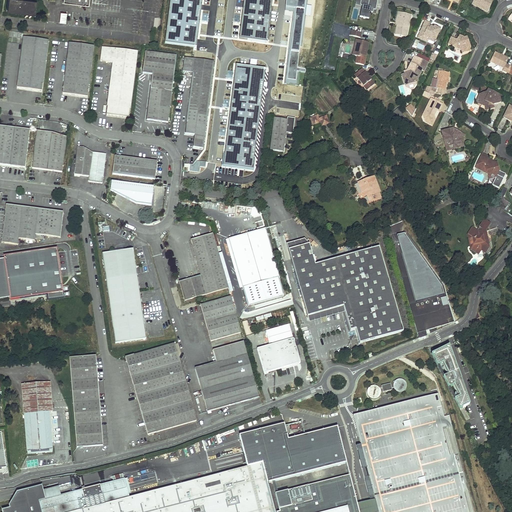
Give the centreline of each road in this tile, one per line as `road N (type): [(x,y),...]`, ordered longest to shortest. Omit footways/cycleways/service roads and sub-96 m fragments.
road 1 (unclassified): [(0,105),(62,113),(102,134),(166,143),(177,163),(171,213),(151,229),(76,193),(0,183)]
road 2 (unclassified): [(325,386),(166,445),(0,484)]
road 3 (residential): [(511,250),(477,290),(463,324),(349,375)]
